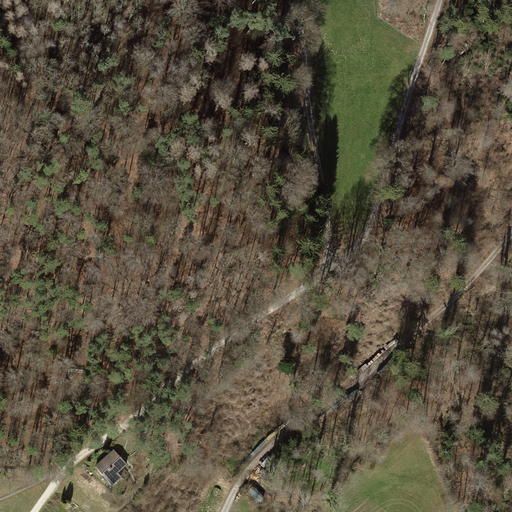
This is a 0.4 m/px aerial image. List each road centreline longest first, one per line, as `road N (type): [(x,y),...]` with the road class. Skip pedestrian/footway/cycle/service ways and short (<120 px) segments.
road 1 (track): [(67,464),(329,264),(296,0)]
road 2 (track): [(511,230),(449,308),(258,457),(224,511)]
road 3 (track): [(438,0),(374,214),(360,245),(329,264)]
